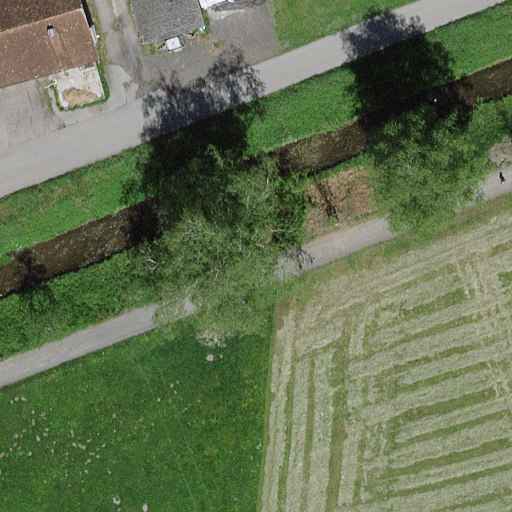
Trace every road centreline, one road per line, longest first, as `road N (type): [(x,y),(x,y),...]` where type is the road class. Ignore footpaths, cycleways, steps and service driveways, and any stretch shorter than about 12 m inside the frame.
road 1 (track): [(511,172),(0,370)]
road 2 (residential): [(474,0),(0,182)]
